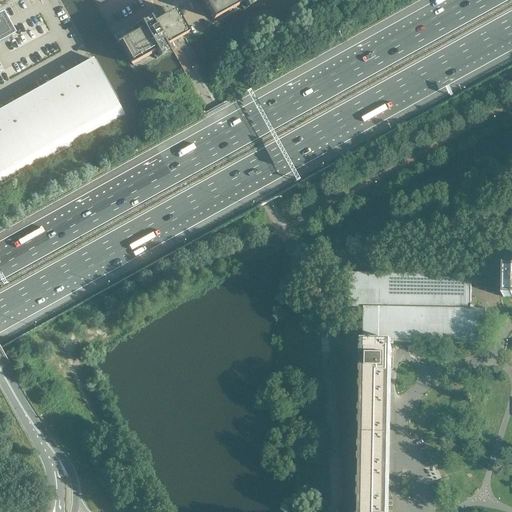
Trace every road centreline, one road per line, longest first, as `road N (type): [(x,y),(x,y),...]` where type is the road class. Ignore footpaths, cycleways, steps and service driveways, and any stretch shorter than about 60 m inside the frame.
road 1 (motorway): [(0,308),(511,25)]
road 2 (motorway): [(480,0),(0,266)]
road 3 (residential): [(424,489),(399,441),(400,412),(434,375),(495,352),(502,324),(490,276),(511,251)]
road 4 (unknown): [(45,0),(64,55),(0,95)]
